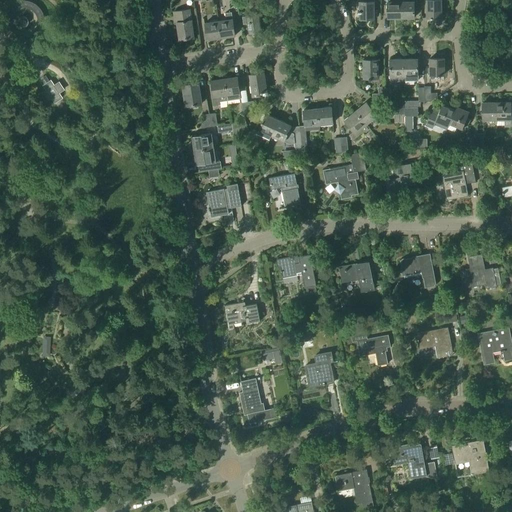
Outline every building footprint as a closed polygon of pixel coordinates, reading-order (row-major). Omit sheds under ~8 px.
[(367,0),(367,1),(360,1),(360,18),(374,18),(374,1),(375,1),(374,0),(367,0)] [(401,18),(400,1),(395,2),(394,0),(387,0),(388,18),(401,18)] [(406,0),(407,1),(400,1),(401,18),(414,17),(413,0),(406,0)] [(441,17),(442,17),(441,0),(426,0),(427,17),(430,17),(431,22),(441,22),(441,17)] [(189,9),(176,11),(177,22),(180,40),(194,38),(189,9)] [(221,38),(235,36),(233,19),(232,12),(225,13),(226,20),(219,21),(221,38)] [(262,31),(259,12),(246,14),(247,16),(243,17),(244,25),(248,24),(250,34),(262,31)] [(26,19),(26,18),(25,17),(23,17),(21,16),(19,17),(18,19),(17,21),(17,24),(18,25),(21,27),(23,27),(25,26),(27,25),(27,23),(27,21),(26,19)] [(221,38),(219,21),(205,23),(208,40),(221,38)] [(444,80),(444,75),(444,58),(430,59),(430,80),(444,80)] [(378,77),(377,59),(364,60),(364,77),(378,77)] [(404,75),(404,59),(390,59),(391,76),(404,75)] [(417,59),(404,59),(404,75),(418,75),(417,59)] [(267,91),(265,75),(264,73),(250,75),(252,93),(267,91)] [(59,93),(63,90),(58,82),(53,85),(50,80),(48,81),(45,75),(40,79),(43,84),(42,85),(45,90),(40,93),(45,102),(50,99),(53,104),(62,98),(59,93)] [(224,79),(227,95),(232,94),(233,97),(240,96),(237,77),(224,79)] [(227,95),(224,79),(211,81),(213,97),(214,106),(220,105),(219,102),(227,101),(226,95),(227,95)] [(202,103),(199,83),(182,85),(185,106),(202,103)] [(431,86),(425,86),(425,102),(430,102),(441,94),(441,93),(431,93),(431,86)] [(378,87),(378,94),(372,94),(372,97),(378,102),(385,102),(385,88),(384,88),(384,87),(378,87)] [(250,115),(256,114),(254,101),(248,102),(250,115)] [(248,102),(241,103),(243,116),(250,115),(248,102)] [(366,124),(367,124),(372,120),(374,123),(380,118),(366,102),(356,111),(366,124)] [(510,102),(497,103),(497,120),(503,120),(503,127),(511,127),(510,119),(510,102)] [(497,120),(497,103),(483,103),(483,120),(497,120)] [(436,121),(448,127),(455,111),(442,105),(440,110),(436,108),(435,112),(432,110),(426,123),(434,126),(436,121)] [(455,133),(458,126),(462,128),(464,124),(468,126),(470,119),(467,118),(469,112),(457,106),(455,111),(448,127),(447,129),(455,133)] [(317,109),(319,125),(333,123),(331,107),(317,109)] [(418,107),(404,108),(404,115),(405,131),(413,131),(413,116),(418,116),(418,107)] [(317,109),(303,110),(305,130),(319,129),(319,125),(317,109)] [(366,124),(356,111),(345,120),(354,131),(348,135),(353,141),(364,131),(365,132),(370,128),(367,124),(366,124)] [(210,114),(203,115),(203,121),(198,122),(199,128),(212,126),(210,114)] [(272,135),(278,119),(265,114),(257,134),(270,140),(272,135)] [(294,132),(288,130),(291,125),(278,119),(272,135),(284,140),(289,142),(294,142),(294,141),(294,132)] [(246,121),(231,123),(233,131),(234,135),(240,134),(239,128),(247,127),(246,121)] [(231,123),(217,125),(218,133),(233,131),(231,123)] [(194,151),(214,148),(212,133),(191,136),(194,151)] [(478,146),(478,133),(470,134),(470,146),(478,146)] [(342,153),(341,137),(334,138),(335,153),(342,153)] [(216,162),(214,148),(194,151),(196,165),(216,162)] [(350,154),(352,164),(323,170),(326,184),(338,182),(338,184),(335,190),(340,194),(341,199),(352,197),(352,195),(358,194),(355,178),(358,178),(357,172),(366,170),(363,152),(350,154)] [(400,174),(400,177),(385,180),(387,194),(386,194),(387,197),(388,196),(389,200),(404,197),(402,186),(416,183),(412,163),(396,166),(397,175),(400,174)] [(461,165),(462,171),(442,175),(446,200),(468,196),(465,182),(475,180),(473,168),(472,163),(461,165)] [(285,207),(301,204),(295,172),(268,177),(271,189),(281,187),(285,207)] [(237,184),(227,185),(227,189),(224,189),(206,192),(209,207),(208,207),(209,212),(210,212),(211,217),(229,214),(227,205),(230,204),(231,208),(241,206),(237,184)] [(511,185),(503,187),(505,197),(511,195),(511,185)] [(315,286),(316,286),(310,254),(298,257),(299,258),(294,259),(294,257),(279,260),(282,276),(301,272),(304,288),(305,288),(315,286)] [(429,254),(400,260),(403,275),(423,271),(426,287),(435,286),(429,254)] [(461,271),(464,288),(486,283),(487,288),(495,286),(492,269),(484,271),(481,255),(469,258),(471,269),(461,271)] [(374,290),(372,276),(369,260),(338,266),(341,283),(359,280),(361,292),(374,290)] [(260,321),(257,303),(246,305),(245,301),(224,305),(228,322),(227,322),(229,330),(235,329),(233,322),(242,321),(242,323),(241,323),(242,325),(245,325),(245,324),(260,321)] [(448,317),(449,324),(457,322),(456,315),(448,317)] [(452,350),(449,333),(448,327),(417,333),(420,347),(435,344),(438,358),(449,356),(448,351),(452,350)] [(511,359),(511,341),(511,337),(509,327),(478,333),(484,365),(495,363),(494,358),(493,359),(492,352),(500,351),(500,352),(503,352),(505,361),(511,359)] [(357,341),(367,338),(366,331),(351,334),(352,342),(357,341)] [(388,334),(367,338),(357,341),(360,357),(376,353),(378,366),(388,364),(385,347),(391,346),(388,334)] [(276,363),(282,362),(279,350),(273,351),(276,363)] [(317,363),(306,365),(310,386),(323,383),(323,384),(334,382),(329,361),(332,361),(331,352),(315,355),(317,363)] [(239,393),(241,399),(244,415),(248,414),(250,423),(278,417),(276,407),(263,410),(260,396),(269,394),(268,386),(239,393)] [(158,442),(160,449),(171,446),(170,440),(158,442)] [(483,440),(452,445),(455,463),(470,460),(472,474),(489,471),(483,440)] [(427,475),(424,462),(421,444),(391,450),(394,465),(408,462),(411,478),(427,475)] [(367,469),(335,475),(338,491),(354,488),(357,503),(373,500),(367,469)] [(313,511),(312,502),(280,507),(281,511),(313,511)]
